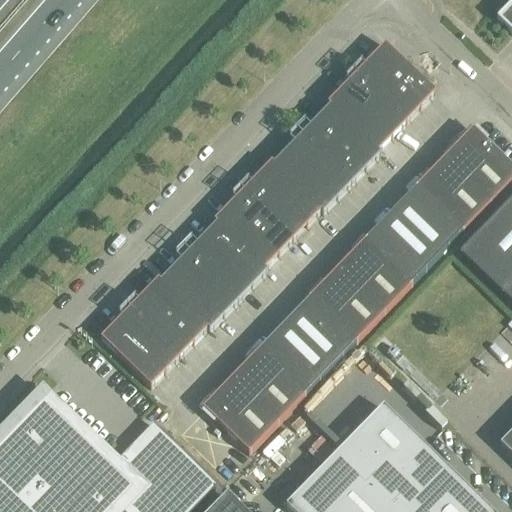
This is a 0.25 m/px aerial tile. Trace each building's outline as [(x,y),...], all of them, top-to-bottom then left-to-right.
[(511,0),(508,0),(500,9),(505,14),(496,23),(511,39),(511,0)] [(357,79),(371,93),(385,79),(399,64),(385,50),(357,79)] [(385,79),(421,113),(435,98),(399,64),(385,79)] [(357,108),(371,93),(357,79),(327,110),(330,113),(341,124),(357,108)] [(407,128),(421,113),(385,79),(371,93),(407,128)] [(392,142),(407,128),(371,93),(357,108),(392,142)] [(377,158),(392,142),(357,108),(341,124),(344,126),(377,158)] [(341,124),(330,113),(303,141),(317,155),(331,140),(344,126),(341,124)] [(377,158),(344,126),(331,140),(364,172),(366,174),(379,160),(377,158)] [(511,171),(471,133),(231,383),(278,429),(511,186),(511,171)] [(331,140),(317,155),(350,186),(352,188),(366,174),(331,140)] [(286,181),(289,184),(303,169),(317,155),(303,141),(274,170),(286,181)] [(317,155),(303,169),(336,201),(338,203),(352,188),(350,186),(317,155)] [(274,170),(272,167),(243,197),(258,211),(272,196),(286,181),(274,170)] [(324,218),(338,203),(336,201),(303,169),(289,184),(322,216),(324,218)] [(307,230),(322,216),(289,184),(286,181),(272,196),(307,230)] [(293,245),(307,230),(272,196),(258,211),(293,245)] [(243,225),(258,211),(243,197),(215,226),(218,229),(229,240),(243,225)] [(511,206),(460,261),(511,311),(511,206)] [(293,245),(258,211),(243,225),(279,260),(293,245)] [(265,274),(279,260),(243,225),(229,240),(232,242),(265,274)] [(229,240),(218,229),(189,258),(204,272),(218,257),(232,242),(229,240)] [(232,242),(218,257),(251,289),(253,291),(267,276),(265,274),(232,242)] [(239,306),(253,291),(251,289),(218,257),(204,272),(237,304),(239,306)] [(189,287),(204,272),(189,258),(161,287),(173,299),(175,301),(189,287)] [(224,321),(239,306),(237,304),(204,272),(189,287),(222,319),(224,321)] [(158,313),(173,299),(161,287),(158,285),(130,314),(144,328),(158,313)] [(210,335),(224,321),(222,319),(189,287),(175,301),(208,333),(210,335)] [(194,348),(208,333),(175,301),(173,299),(158,313),(194,348)] [(180,363),(194,348),(158,313),(144,328),(180,363)] [(101,345),(115,358),(130,343),(144,328),(130,314),(101,345)] [(166,377),(180,363),(144,328),(130,343),(166,377)] [(166,377),(130,343),(115,358),(151,393),(166,377)] [(278,429),(231,384),(201,414),(249,459),(278,429)] [(197,511),(217,491),(153,430),(112,473),(42,405),(45,402),(44,401),(42,403),(40,406),(39,410),(36,414),(33,418),(29,422),(25,424),(23,422),(6,439),(8,441),(7,445),(5,448),(2,450),(0,451),(0,511),(197,511)] [(486,511),(383,412),(286,511),(285,511),(486,511)] [(511,437),(500,451),(511,462),(511,437)] [(238,511),(227,501),(216,511),(238,511)]
